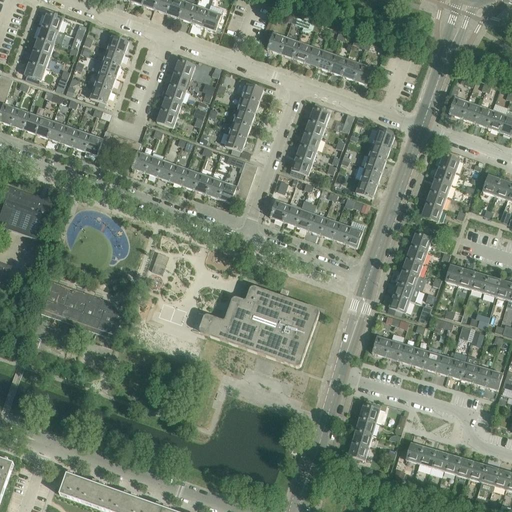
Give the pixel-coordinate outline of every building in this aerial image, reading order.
[(144,0),(131,0),(130,4),(142,8),(144,0)] [(158,0),(144,0),(142,8),(154,12),(158,0)] [(173,0),(172,0),(158,0),(154,12),(167,17),(173,0)] [(185,4),(173,0),(167,17),(179,21),(185,4)] [(197,9),(185,4),(179,21),(191,26),(197,9)] [(209,13),(197,9),(191,26),(203,30),(209,13)] [(222,18),(209,13),(203,30),(216,34),(222,18)] [(47,16),(43,29),(60,35),(64,22),(47,16)] [(43,29),(39,41),(55,47),(60,35),(43,29)] [(268,53),(281,57),(287,41),(274,36),(268,53)] [(113,39),(108,52),(125,58),(129,45),(113,39)] [(39,41),(34,53),(51,59),(55,47),(39,41)] [(299,45),(287,41),(281,57),(293,62),(299,45)] [(311,49),(299,45),(293,62),(305,66),(311,49)] [(323,54),(311,49),(305,66),(317,70),(323,54)] [(83,50),(81,56),(88,58),(90,52),(83,50)] [(125,58),(108,52),(104,64),(121,70),(125,58)] [(34,53),(30,65),(46,71),(51,59),(34,53)] [(335,58),(323,54),(317,70),(330,75),(335,58)] [(347,62),(335,58),(330,75),(341,79),(347,62)] [(360,67),(347,62),(341,79),(354,83),(360,67)] [(179,63),(175,75),(191,81),(196,69),(179,63)] [(121,70),(104,64),(99,76),(116,82),(121,70)] [(42,84),(46,71),(30,65),(25,78),(42,84)] [(373,71),(360,67),(354,83),(367,88),(373,71)] [(175,75),(170,88),(187,94),(191,81),(175,75)] [(116,82),(99,76),(95,89),(112,94),(116,82)] [(1,78),(0,81),(0,84),(11,88),(13,82),(1,78)] [(0,84),(0,90),(9,94),(11,88),(0,84)] [(207,87),(204,94),(213,97),(216,90),(207,87)] [(247,87),(243,100),(260,106),(264,93),(247,87)] [(455,87),(451,99),(455,101),(457,101),(461,89),(455,87)] [(170,88),(166,100),(183,106),(187,94),(170,88)] [(112,94),(95,89),(91,101),(107,107),(112,94)] [(0,90),(0,97),(7,100),(9,94),(0,90)] [(54,97),(52,103),(61,106),(63,100),(54,97)] [(166,100),(162,113),(178,118),(183,106),(166,100)] [(260,106),(243,100),(238,112),(255,118),(260,106)] [(449,117),(462,122),(468,105),(457,101),(455,101),(449,117)] [(481,110),(468,105),(462,122),(475,126),(481,110)] [(5,107),(3,111),(1,116),(0,119),(0,124),(11,128),(17,111),(5,107)] [(493,114),(481,110),(475,126),(487,130),(493,114)] [(29,116),(17,111),(11,128),(23,132),(29,116)] [(314,111),(309,123),(326,129),(331,117),(314,111)] [(255,118),(238,112),(234,124),(251,130),(255,118)] [(174,131),(178,118),(162,113),(157,125),(174,131)] [(505,118),(493,114),(487,130),(499,135),(505,118)] [(42,120),(29,116),(23,132),(36,137),(42,120)] [(511,137),(511,120),(505,118),(499,135),(511,139),(511,137)] [(54,125),(42,120),(36,137),(48,141),(54,125)] [(358,121),(356,127),(364,130),(366,124),(358,121)] [(309,123),(305,136),(322,141),(326,129),(309,123)] [(251,130),(234,124),(230,136),(247,142),(251,130)] [(66,129),(54,125),(48,141),(60,146),(66,129)] [(79,133),(66,129),(60,146),(73,150),(79,133)] [(380,129),(378,133),(393,138),(394,134),(380,129)] [(91,138),(79,133),(73,150),(85,154),(91,138)] [(378,133),(374,146),(390,152),(395,139),(393,138),(378,133)] [(106,134),(103,142),(102,146),(108,148),(112,136),(106,134)] [(118,138),(112,136),(108,148),(114,150),(118,138)] [(247,142),(230,136),(225,149),(233,152),(242,155),(247,142)] [(305,136),(301,148),(317,154),(322,141),(305,136)] [(103,142),(91,138),(85,154),(98,159),(102,146),(103,142)] [(124,140),(118,138),(114,150),(119,152),(124,140)] [(130,142),(124,140),(119,152),(125,154),(130,142)] [(136,144),(130,142),(125,154),(131,156),(136,144)] [(141,146),(136,144),(131,156),(137,158),(138,155),(141,146)] [(390,152),(374,146),(369,158),(386,164),(390,152)] [(301,148),(296,160),(313,166),(317,154),(301,148)] [(151,159),(138,155),(137,158),(132,171),(145,176),(151,159)] [(444,157),(439,169),(456,175),(461,163),(444,157)] [(386,164),(369,158),(365,171),(382,177),(386,164)] [(163,163),(151,159),(145,176),(157,180),(163,163)] [(309,179),(313,166),(296,160),(292,173),(309,179)] [(175,168),(163,163),(157,180),(169,184),(175,168)] [(258,169),(246,165),(244,171),(256,175),(258,169)] [(187,172),(175,168),(169,184),(182,189),(187,172)] [(456,175),(439,169),(435,182),(452,188),(456,175)] [(256,175),(244,171),(242,176),(254,181),(256,175)] [(382,177),(365,171),(361,183),(377,189),(382,177)] [(200,176),(187,172),(182,189),(194,193),(200,176)] [(212,181),(200,176),(194,193),(206,198),(212,181)] [(254,181),(242,176),(240,182),(252,186),(254,181)] [(483,194),(496,199),(502,182),(489,178),(483,194)] [(225,185),(212,181),(206,198),(219,202),(225,185)] [(252,186),(240,182),(238,187),(250,192),(252,186)] [(452,188),(435,182),(431,194),(447,200),(452,188)] [(511,192),(511,186),(502,182),(496,199),(508,203),(511,192)] [(377,189),(361,183),(356,196),(373,201),(377,189)] [(237,190),(225,185),(219,202),(231,206),(234,199),(236,193),(237,190)] [(250,192),(238,187),(237,190),(236,193),(248,197),(250,192)] [(57,206),(43,201),(7,188),(2,204),(6,206),(0,222),(0,229),(39,243),(47,220),(52,222),(57,206)] [(248,197),(236,193),(234,199),(246,203),(248,197)] [(447,200),(431,194),(426,206),(443,212),(447,200)] [(271,220),(283,225),(289,208),(277,204),(271,220)] [(438,225),(443,212),(426,206),(422,219),(438,225)] [(301,213),(289,208),(283,225),(296,229),(301,213)] [(314,217),(301,213),(296,229),(308,233),(314,217)] [(326,221),(314,217),(308,233),(320,238),(326,221)] [(338,226),(326,221),(320,238),(332,242),(338,226)] [(350,230),(338,226),(332,242),(345,247),(350,230)] [(363,234),(350,230),(345,247),(357,251),(363,234)] [(416,236),(411,249),(428,254),(432,242),(416,236)] [(411,249),(407,261),(424,267),(428,254),(411,249)] [(407,261),(403,273),(419,279),(424,267),(407,261)] [(0,278),(1,274),(8,277),(11,269),(0,264),(0,278)] [(464,271),(451,268),(446,285),(459,288),(464,271)] [(476,275),(464,271),(459,288),(471,292),(476,275)] [(403,273),(398,286),(415,291),(419,279),(403,273)] [(489,279),(476,275),(471,292),(484,296),(489,279)] [(501,283),(489,279),(484,296),(496,300),(501,283)] [(511,291),(511,285),(501,283),(496,300),(508,303),(511,291)] [(127,310),(85,296),(52,284),(41,316),(97,335),(102,322),(120,329),(127,310)] [(398,286),(394,298),(410,304),(415,291),(398,286)] [(206,336),(206,337),(296,369),(297,370),(298,370),(298,369),(299,369),(300,369),(301,368),(302,367),(319,317),(320,316),(320,315),(319,314),(319,313),(318,312),(317,312),(256,290),(255,290),(254,290),(253,290),(252,290),(251,291),(251,292),(250,292),(247,301),(247,302),(246,302),(246,303),(245,303),(244,303),(238,301),(237,301),(236,301),(235,301),(234,302),(233,302),(233,303),(232,303),(232,304),(226,321),(226,322),(225,322),(225,323),(224,323),(223,323),(218,321),(216,325),(210,323),(210,324),(206,336)] [(394,298),(389,310),(396,313),(403,315),(406,316),(410,304),(394,298)] [(149,329),(142,346),(195,365),(199,353),(193,351),(195,346),(195,345),(176,338),(174,337),(174,338),(157,332),(149,329)] [(464,329),(460,341),(465,343),(469,331),(464,329)] [(373,356),(386,360),(391,343),(378,339),(373,356)] [(403,347),(391,343),(386,360),(398,364),(403,347)] [(416,351),(403,347),(398,364),(411,367),(416,351)] [(428,354),(416,351),(411,367),(423,371),(428,354)] [(441,358),(428,354),(423,371),(436,375),(441,358)] [(453,362),(441,358),(436,375),(448,379),(453,362)] [(466,365),(453,362),(448,379),(461,382),(466,365)] [(478,369),(466,365),(461,382),(473,386),(478,369)] [(491,373),(478,369),(473,386),(486,390),(491,373)] [(503,376),(491,373),(486,390),(498,393),(503,376)] [(382,408),(367,403),(366,408),(381,412),(382,408)] [(382,427),(385,414),(381,412),(366,408),(364,407),(360,421),(377,425),(382,427)] [(377,425),(360,421),(356,433),(373,438),(377,425)] [(373,438),(356,433),(353,445),(370,450),(373,438)] [(370,450),(353,445),(349,458),(366,463),(370,450)] [(407,463),(420,467),(425,450),(412,446),(407,463)] [(437,453),(425,450),(420,467),(432,470),(437,453)] [(449,457),(437,453),(432,470),(445,474),(449,457)] [(462,461),(449,457),(445,474),(457,478),(462,461)] [(0,461),(0,497),(3,499),(14,466),(0,461)] [(475,465),(462,461),(457,478),(470,482),(475,465)] [(487,468),(475,465),(470,482),(482,485),(487,468)] [(499,472),(487,468),(482,485),(494,489),(499,472)] [(511,475),(499,472),(494,489),(506,492),(511,475)] [(61,497),(93,509),(100,489),(68,477),(61,497)] [(127,511),(132,500),(100,489),(93,509),(102,511),(127,511)] [(163,511),(164,511),(132,500),(127,511),(163,511)]
